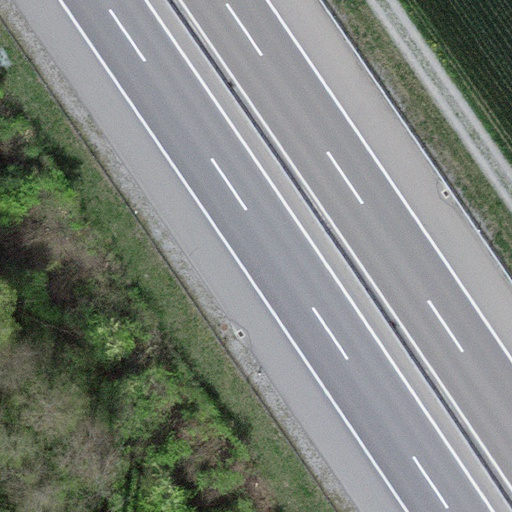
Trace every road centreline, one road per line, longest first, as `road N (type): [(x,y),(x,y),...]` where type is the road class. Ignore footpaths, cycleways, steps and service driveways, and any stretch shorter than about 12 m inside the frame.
road 1 (motorway): [(102,0),(449,511)]
road 2 (motorway): [(511,425),(223,0)]
road 3 (track): [(381,0),(511,191)]
